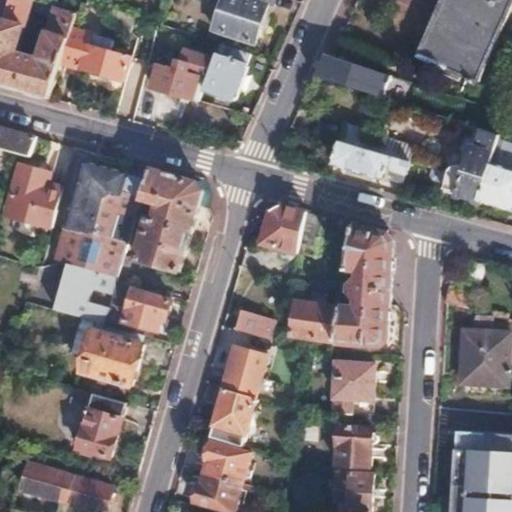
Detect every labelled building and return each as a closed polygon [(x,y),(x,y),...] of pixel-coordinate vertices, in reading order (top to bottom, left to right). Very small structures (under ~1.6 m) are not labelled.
[(0,0),(0,15),(7,18),(11,0),(0,0)] [(62,63),(74,28),(78,14),(35,0),(11,0),(7,18),(0,41),(0,85),(49,99),(62,63)] [(224,0),(215,30),(258,43),(270,4),(275,6),(276,0),(224,0)] [(511,0),(445,0),(422,59),(483,84),(511,5),(511,0)] [(108,9),(105,23),(132,31),(136,17),(108,9)] [(159,25),(153,46),(165,50),(171,29),(164,27),(159,25)] [(74,28),(62,63),(127,81),(133,56),(111,50),(115,40),(74,28)] [(218,50),(204,91),(235,101),(236,98),(250,54),(220,44),(218,50)] [(160,65),(153,88),(200,102),(204,91),(218,50),(198,45),(189,74),(160,65)] [(323,55),(313,76),(370,94),(377,72),(323,55)] [(345,125),(341,143),(393,157),(397,142),(357,131),(358,128),(345,125)] [(0,126),(0,148),(12,152),(32,158),(38,136),(0,126)] [(447,183),(444,191),(481,202),(482,200),(501,135),(484,130),(477,150),(473,149),(467,168),(460,166),(455,165),(452,169),(450,172),(447,183)] [(511,138),(501,135),(482,200),(511,209),(511,138)] [(340,142),(334,166),(387,180),(390,169),(407,174),(410,161),(393,157),(341,143),(340,142)] [(397,142),(393,157),(410,161),(415,147),(397,142)] [(71,263),(58,310),(97,320),(106,323),(108,317),(112,304),(118,281),(143,197),(148,179),(86,162),(60,260),(71,263)] [(23,167),(10,217),(53,229),(63,192),(43,187),(44,182),(46,174),(23,167)] [(148,216),(136,259),(182,271),(200,206),(204,192),(197,180),(152,167),(148,179),(143,197),(160,203),(158,211),(153,209),(151,217),(148,216)] [(435,168),(433,175),(438,181),(447,183),(450,172),(435,168)] [(44,182),(43,187),(63,192),(65,187),(44,182)] [(267,222),(262,244),(281,249),(280,254),(283,258),(288,260),(292,257),(294,253),(299,254),(308,211),(282,204),(270,211),(267,222)] [(308,211),(299,254),(316,258),(324,216),(308,211)] [(336,343),(335,354),(343,354),(343,343),(380,346),(389,338),(391,305),(394,241),(388,234),(354,224),(349,268),(359,270),(361,274),(358,276),(358,279),(352,285),(351,292),(357,300),(361,300),(360,306),(356,310),(341,309),(336,343)] [(118,281),(112,304),(128,309),(125,322),(159,333),(163,319),(167,321),(173,301),(134,289),(135,286),(118,281)] [(450,283),(446,301),(472,309),(477,292),(450,283)] [(298,303),(293,337),(336,343),(341,309),(336,308),(298,303)] [(112,304),(108,317),(125,322),(128,309),(112,304)] [(244,311),(238,331),(272,340),(277,321),(244,311)] [(97,320),(82,370),(132,385),(146,335),(106,323),(97,320)] [(511,332),(465,330),(462,383),(510,385),(511,354),(511,332)] [(0,332),(0,343),(15,347),(17,337),(0,332)] [(237,349),(226,389),(258,399),(270,357),(237,349)] [(338,365),(335,416),(375,418),(377,368),(338,365)] [(226,389),(212,438),(246,448),(260,399),(258,399),(226,389)] [(93,393),(78,447),(112,457),(127,403),(93,393)] [(340,429),(338,465),(372,467),(375,431),(340,429)] [(208,461),(204,473),(242,484),(251,454),(211,442),(206,460),(208,461)] [(29,463),(22,489),(98,511),(106,511),(114,488),(29,463)] [(338,471),(337,501),(351,501),(350,511),(373,511),(376,473),(338,471)] [(199,484),(194,502),(229,511),(234,511),(242,484),(204,473),(201,485),(199,484)]
